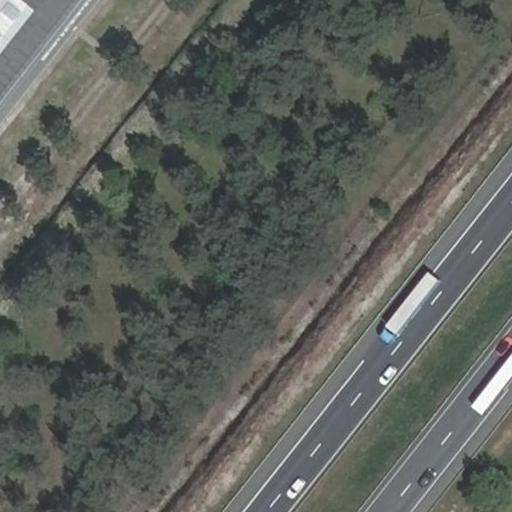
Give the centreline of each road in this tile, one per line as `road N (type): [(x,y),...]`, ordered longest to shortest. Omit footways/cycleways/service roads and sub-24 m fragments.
road 1 (motorway): [(511,209),(272,511)]
road 2 (track): [(173,0),(0,218)]
road 3 (motorway): [(393,511),(511,361)]
